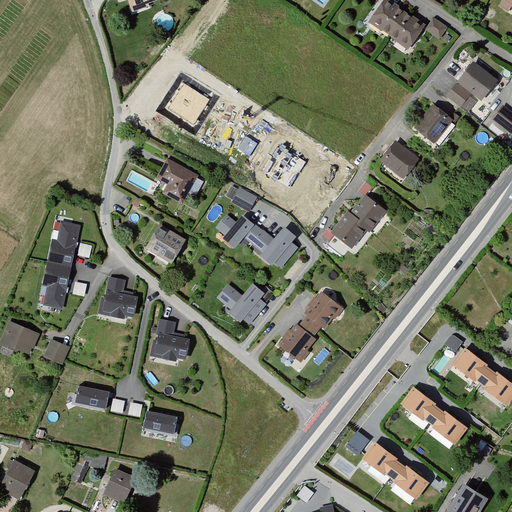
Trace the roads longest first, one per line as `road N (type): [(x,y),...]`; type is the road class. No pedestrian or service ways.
road 1 (residential): [(325,424),(111,240),(105,212),(118,117),(87,0)]
road 2 (secondary): [(325,424),(511,184)]
road 3 (residential): [(467,37),(319,228)]
